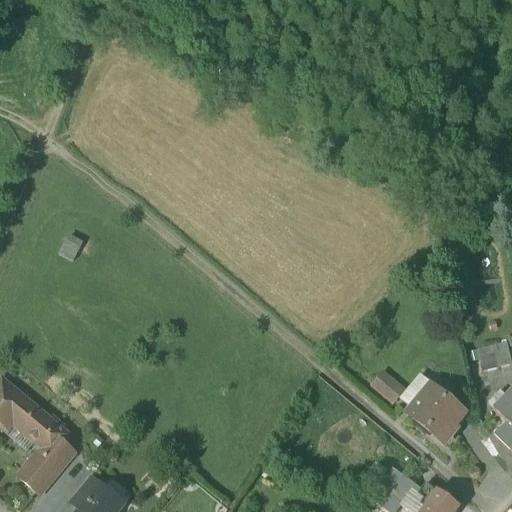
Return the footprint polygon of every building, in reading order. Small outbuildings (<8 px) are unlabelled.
[(506,344),(490,348),(492,355),(496,370),(511,367),(506,344)] [(492,355),(477,358),(481,373),(496,370),(492,355)] [(389,404),(403,389),(381,368),(367,384),(389,404)] [(49,423),(1,383),(0,385),(0,425),(7,431),(13,425),(42,449),(17,479),(39,497),(73,455),(61,445),(67,438),(59,432),(49,423)] [(462,414),(434,391),(424,404),(419,400),(406,415),(440,443),(460,420),(459,419),(462,414)] [(511,393),(493,414),(504,424),(511,431),(511,393)] [(62,428),(52,419),(49,423),(59,432),(62,428)] [(511,431),(504,424),(492,437),(511,455),(511,431)] [(392,469),(376,489),(390,499),(390,498),(405,479),(392,469)] [(89,479),(68,503),(78,511),(79,511),(99,488),(89,479)] [(455,511),(458,509),(436,493),(435,494),(424,486),(420,490),(416,487),(412,493),(423,500),(419,506),(424,509),(421,511),(455,511)] [(79,511),(118,511),(122,507),(99,488),(79,511)] [(390,499),(376,489),(368,499),(385,511),(396,511),(401,506),(390,498),(390,499)]
